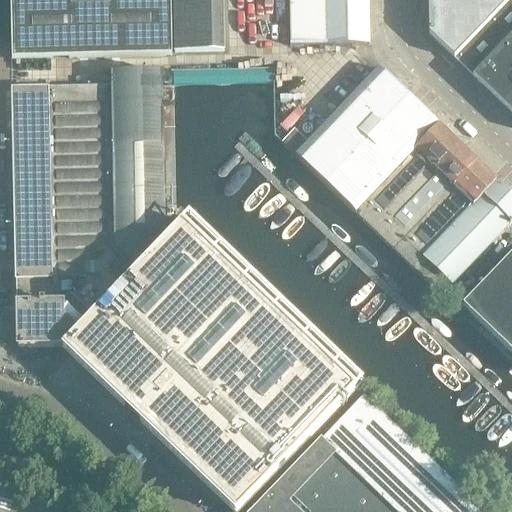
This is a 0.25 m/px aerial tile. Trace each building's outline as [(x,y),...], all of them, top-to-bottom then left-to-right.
[(171,57),(170,0),(9,0),(11,61),(171,57)] [(220,53),(219,0),(172,0),(173,54),(220,53)] [(369,45),(367,0),(289,0),(290,47),(369,45)] [(454,60),(511,0),(427,0),(428,35),(454,60)] [(511,116),(511,0),(454,60),(453,60),(511,116)] [(437,126),(408,98),(379,70),(355,95),(413,151),(437,126)] [(161,89),(161,74),(111,75),(112,90),(161,89)] [(175,231),(175,207),(172,89),(161,89),(112,90),(12,92),(17,349),(62,348),(175,231)] [(354,213),(413,151),(355,95),(308,144),(295,157),(354,213)] [(392,250),(476,164),(438,127),(437,126),(413,151),(354,213),(392,250)] [(308,144),(293,131),(281,144),(295,157),(308,144)] [(441,297),(511,223),(511,198),(476,164),(392,250),(441,297)] [(187,218),(175,231),(62,348),(233,511),(237,511),(360,384),(187,218)] [(511,354),(511,255),(463,307),(511,354)] [(481,511),(363,399),(254,511),(481,511)]
